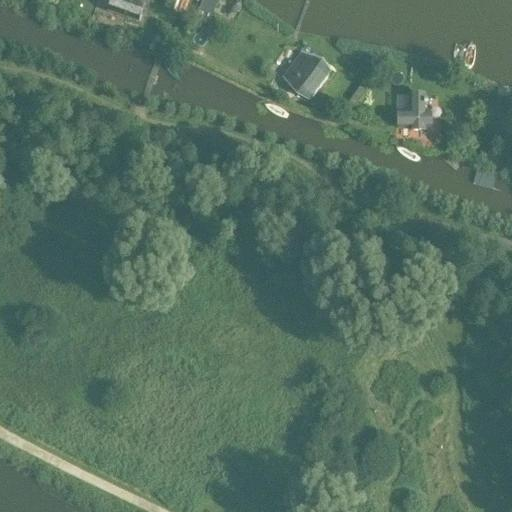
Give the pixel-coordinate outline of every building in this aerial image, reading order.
[(137,0),(112,0),(108,14),(139,25),(147,3),(137,0)] [(197,16),(195,21),(208,26),(210,21),(218,0),(202,0),(196,16),(197,16)] [(301,57),(284,81),(297,98),(310,103),(330,76),(321,63),(317,69),(301,57)] [(408,114),(399,114),(399,131),(408,131),(408,132),(425,132),(425,130),(429,130),(429,118),(425,118),(425,108),(427,108),(427,104),(425,104),(425,100),(408,100),(408,114)] [(442,138),(461,143),(465,132),(445,126),(442,138)]
